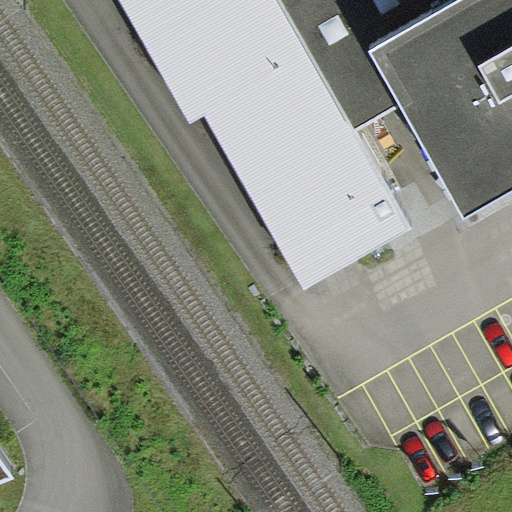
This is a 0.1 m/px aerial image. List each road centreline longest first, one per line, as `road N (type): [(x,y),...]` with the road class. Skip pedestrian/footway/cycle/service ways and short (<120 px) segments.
road 1 (unknown): [(511,240),(358,317),(321,321),(296,312),(89,0)]
road 2 (unknown): [(78,511),(89,457),(79,405),(0,284)]
